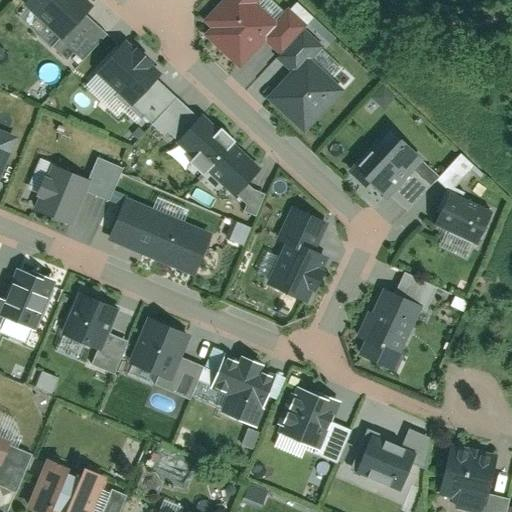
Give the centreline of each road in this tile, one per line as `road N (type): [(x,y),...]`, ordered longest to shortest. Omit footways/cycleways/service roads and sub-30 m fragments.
road 1 (residential): [(123,0),(355,206),(363,250),(322,334)]
road 2 (residential): [(322,334),(283,343),(0,223)]
road 3 (residential): [(322,334),(345,376),(422,408)]
